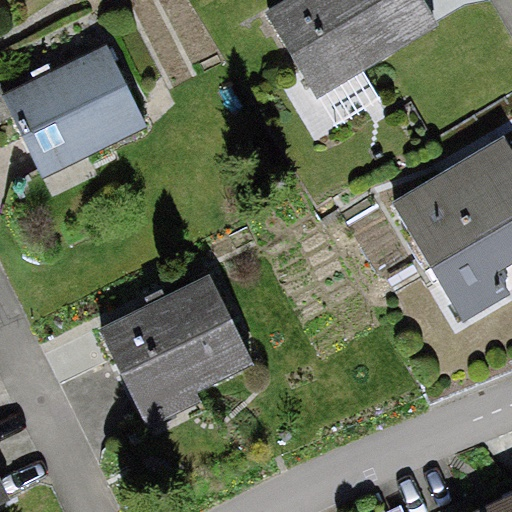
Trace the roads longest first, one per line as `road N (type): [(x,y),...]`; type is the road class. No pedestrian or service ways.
road 1 (residential): [(511,408),(279,511)]
road 2 (residential): [(0,319),(96,511)]
